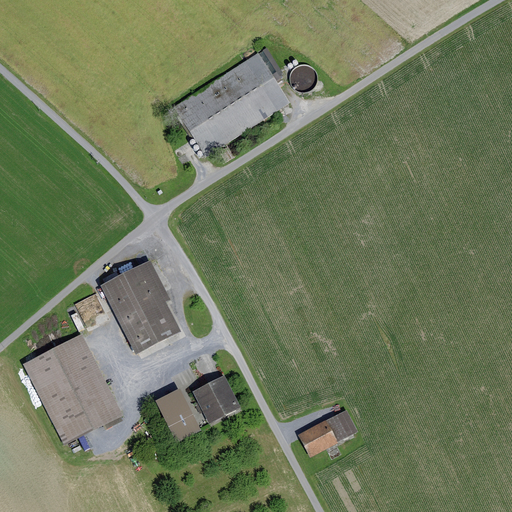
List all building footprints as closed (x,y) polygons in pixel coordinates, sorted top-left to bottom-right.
[(257,53),(172,107),(204,158),(289,104),(257,53)] [(292,73),(305,87),(320,73),(307,59),(292,73)] [(151,266),(103,289),(137,358),(185,334),(151,266)] [(82,337),(23,367),(64,448),(123,419),(82,337)] [(226,378),(194,395),(211,427),(243,410),(226,378)] [(183,392),(157,404),(177,446),(202,434),(183,392)] [(349,414),(301,439),(312,460),(360,435),(349,414)]
